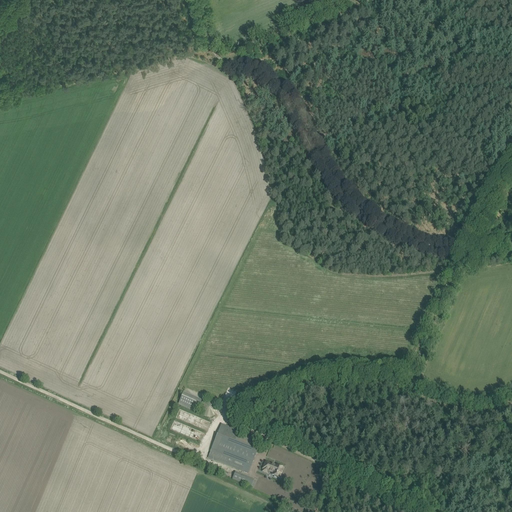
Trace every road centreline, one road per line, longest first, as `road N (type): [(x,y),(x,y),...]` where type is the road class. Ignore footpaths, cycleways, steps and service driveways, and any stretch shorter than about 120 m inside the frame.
road 1 (track): [(511,247),(474,254),(434,249),(350,205),(291,106),(272,85),(209,48),(198,0)]
road 2 (track): [(271,394),(345,372),(408,373),(511,161)]
road 3 (track): [(200,461),(219,419),(424,511)]
road 4 (track): [(212,467),(0,371)]
